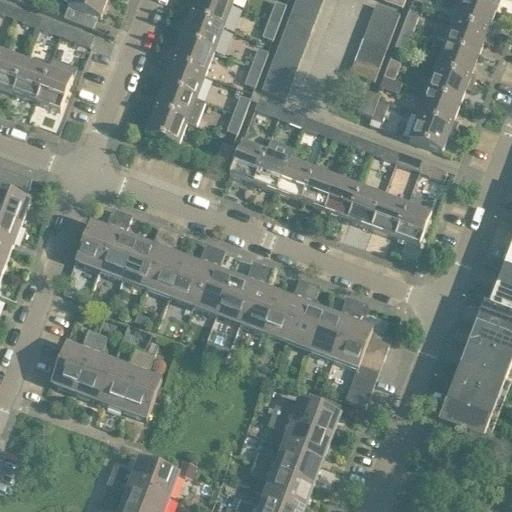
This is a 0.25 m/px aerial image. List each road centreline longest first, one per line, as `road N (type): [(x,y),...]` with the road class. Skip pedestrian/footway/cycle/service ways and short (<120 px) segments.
road 1 (residential): [(445,305),(85,171)]
road 2 (residential): [(0,412),(85,171)]
road 3 (residential): [(367,511),(445,305)]
road 4 (residential): [(445,305),(511,131)]
road 5 (residential): [(85,171),(150,0)]
